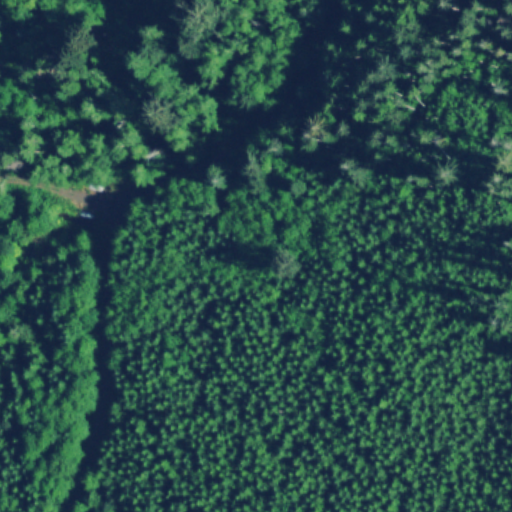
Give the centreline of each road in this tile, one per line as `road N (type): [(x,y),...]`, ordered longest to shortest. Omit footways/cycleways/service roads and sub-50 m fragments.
road 1 (track): [(0,168),(32,182),(131,193),(241,147),(296,90),(343,0)]
road 2 (track): [(64,511),(106,361),(131,193)]
